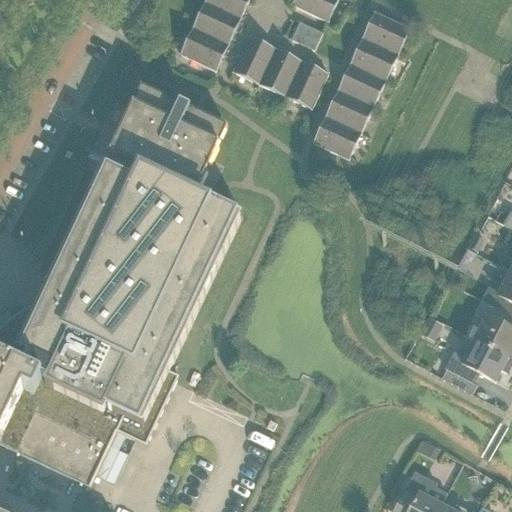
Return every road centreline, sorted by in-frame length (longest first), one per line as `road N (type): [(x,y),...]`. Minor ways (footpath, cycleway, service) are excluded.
road 1 (unclassified): [(203,511),(238,434),(172,410),(128,511)]
road 2 (unclassified): [(0,167),(95,0)]
